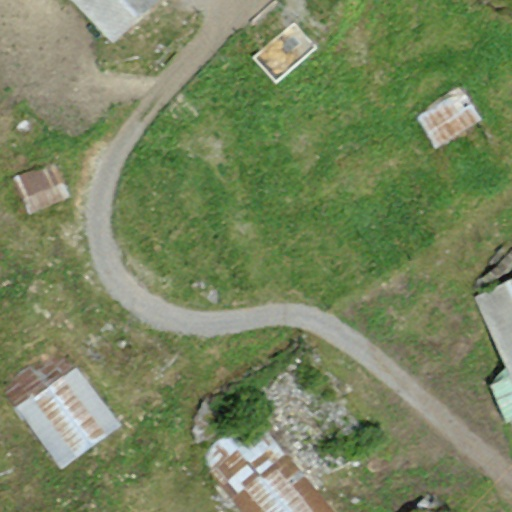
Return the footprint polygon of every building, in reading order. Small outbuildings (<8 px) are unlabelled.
[(78,0),(118,44),(166,0),(78,0)] [(472,83),(422,118),(446,153),(497,117),(472,83)] [(22,173),(34,210),(76,196),(64,159),(22,173)] [(511,282),(485,293),(511,359),(511,282)] [(5,392),(67,478),(133,430),(71,345),(5,392)] [(238,494),(252,511),(317,511),(276,462),(238,494)]
